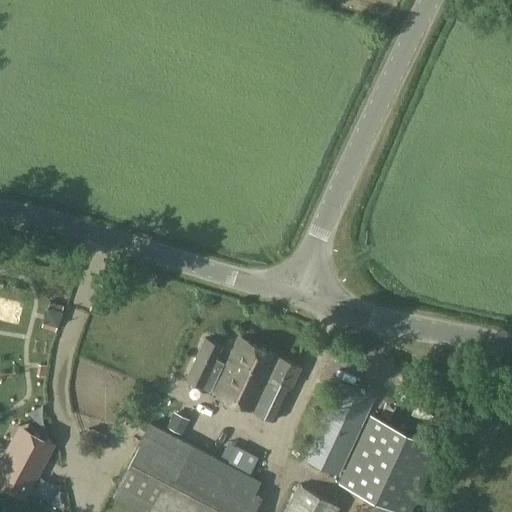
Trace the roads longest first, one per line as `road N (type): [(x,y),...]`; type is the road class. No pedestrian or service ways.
road 1 (tertiary): [(289,296),(435,0)]
road 2 (tertiary): [(0,218),(289,296)]
road 3 (tertiary): [(289,296),(511,345)]
